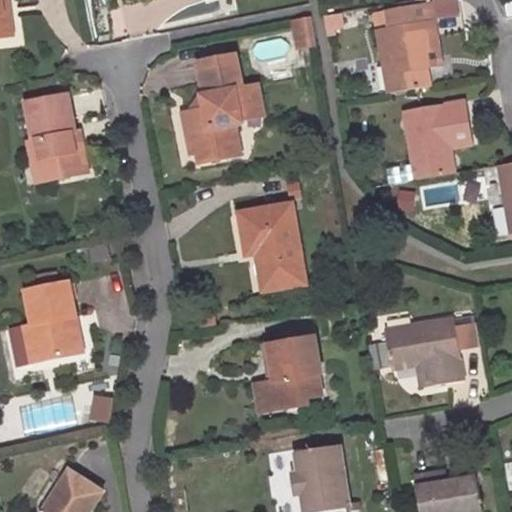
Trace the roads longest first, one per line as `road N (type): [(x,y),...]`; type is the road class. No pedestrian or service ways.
road 1 (residential): [(147,511),(137,444),(161,299),(117,55)]
road 2 (unknown): [(117,55),(303,8)]
road 3 (residential): [(511,401),(395,427)]
